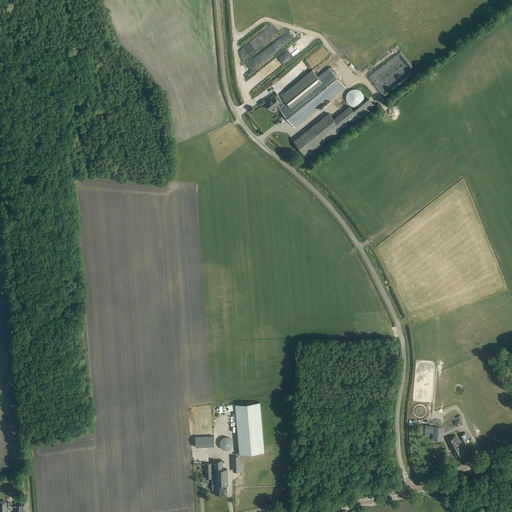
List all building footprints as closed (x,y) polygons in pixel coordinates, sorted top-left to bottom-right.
[(242,55),(258,41),(253,35),(237,49),(242,55)] [(372,69),(381,61),(379,59),(381,57),(378,54),(366,64),(369,68),(371,66),(372,69)] [(392,84),(406,74),(392,55),(360,77),(362,81),(377,71),(381,77),(379,79),(383,84),(389,80),(392,84)] [(271,110),(277,105),(295,128),(295,127),(345,87),(332,71),(321,81),(312,70),(281,95),(287,102),(284,104),(284,105),(281,102),(282,101),(277,95),(275,97),(272,99),(266,104),(271,110)] [(354,106),(355,106),(356,106),(357,106),(358,106),(359,106),(360,105),(361,105),(361,104),(362,103),(363,102),(363,101),(363,100),(364,99),(364,98),(364,96),(364,95),(363,94),(363,93),(362,92),(361,91),(360,90),(359,90),(357,89),(356,89),(355,89),(354,89),(353,89),(352,89),(351,90),(350,90),(350,91),(349,91),(348,92),(347,93),(347,95),(346,96),(346,97),(346,98),(346,100),(347,101),(347,102),(348,103),(349,104),(350,105),(351,105),(351,106),(353,106),(354,106)] [(306,157),(307,156),(357,116),(359,119),(375,106),(369,99),(353,111),(350,106),(334,119),(329,113),(295,141),(294,141),(306,157)] [(260,403),(234,405),(239,452),(239,455),(265,453),(260,403)] [(433,433),(433,425),(425,425),(425,432),(433,433)] [(442,441),(443,428),(434,427),(433,440),(442,441)] [(195,447),(214,446),(213,435),(195,436),(195,447)] [(455,436),(446,440),(451,450),(453,449),(456,456),(457,457),(463,454),(462,451),(463,451),(460,445),(455,436)] [(219,442),(219,444),(219,445),(220,446),(220,447),(221,448),(222,449),(223,449),(224,450),(225,450),(226,450),(227,450),(228,450),(229,449),(230,449),(231,448),(232,447),(232,446),(233,445),(233,444),(233,442),(232,441),(232,440),(231,439),(230,438),(229,438),(228,437),(227,437),(226,437),(225,437),(224,437),(223,438),(222,438),(221,439),(220,440),(220,441),(219,442)] [(442,459),(440,452),(437,452),(435,442),(429,444),(433,461),(442,459)] [(205,479),(212,479),(213,479),(212,479),(212,490),(215,490),(215,494),(224,494),(223,493),(227,493),(227,489),(223,489),(223,484),(228,484),(227,469),(222,469),(222,461),(213,461),(213,474),(211,474),(211,463),(205,463),(205,479)] [(0,502),(0,511),(7,511),(7,509),(8,509),(8,511),(13,510),(13,509),(13,511),(25,511),(25,505),(13,505),(13,506),(13,508),(12,508),(12,503),(8,503),(8,508),(7,508),(7,503),(3,503),(0,502)]
